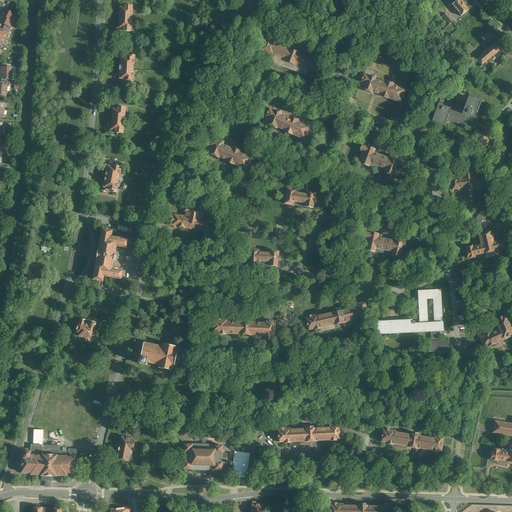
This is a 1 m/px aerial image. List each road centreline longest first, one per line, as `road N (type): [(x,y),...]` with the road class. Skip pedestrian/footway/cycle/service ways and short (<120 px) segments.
road 1 (residential): [(359,111),(284,87),(235,88),(193,142),(159,229)]
road 2 (residential): [(68,286),(8,478),(12,494)]
road 3 (residential): [(100,0),(80,216)]
road 4 (residential): [(455,500),(247,495)]
road 5 (residential): [(455,500),(456,305)]
road 6 (residential): [(134,299),(89,484)]
road 7 (residential): [(298,272),(399,290),(450,273)]
road 8 (residential): [(148,261),(298,272)]
road 9 (residential): [(243,495),(96,494)]
road 10 (residential): [(321,214),(446,245)]
